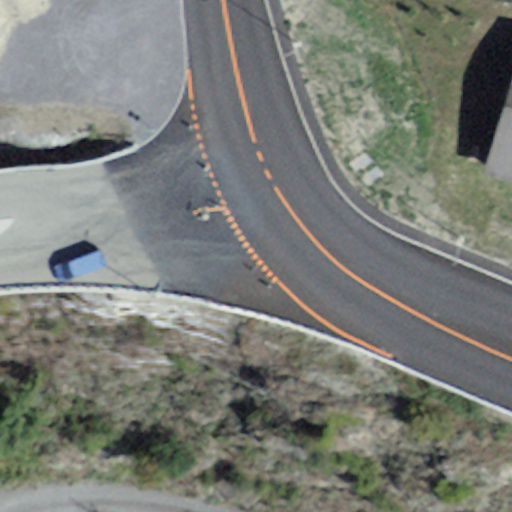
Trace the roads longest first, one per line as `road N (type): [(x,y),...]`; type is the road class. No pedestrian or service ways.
road 1 (secondary): [(297,221),(228,215),(0,228)]
road 2 (secondary): [(511,359),(353,277),(297,221)]
road 3 (tertiary): [(297,221),(242,108),(222,0)]
road 4 (track): [(49,511),(111,501),(187,511)]
